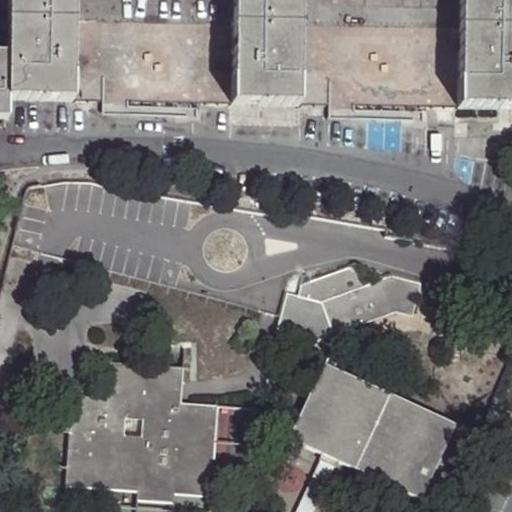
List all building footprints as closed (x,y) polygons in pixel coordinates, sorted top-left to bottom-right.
[(7,0),(7,25),(73,26),(73,0),(7,0)] [(234,0),(234,28),(298,29),(298,0),(234,0)] [(511,0),(458,0),(458,31),(511,31),(511,0)] [(7,38),(7,60),(7,105),(74,106),(73,26),(7,25),(7,38)] [(73,26),(74,106),(104,107),(108,107),(112,107),(233,108),(234,28),(73,26)] [(234,28),(233,108),(298,110),(298,76),(298,29),(234,28)] [(458,31),(298,29),(298,76),(298,110),(327,110),(331,110),(337,110),(457,111),(457,71),(458,31)] [(511,31),(458,31),(457,71),(457,111),(511,111),(511,31)] [(297,296),(288,293),(281,317),(276,336),(319,350),(333,334),(398,312),(417,318),(425,285),(392,276),(351,291),(340,270),(302,280),(297,296)] [(322,455),(336,461),(421,501),(456,426),(323,365),(289,440),(322,455)] [(176,396),(185,397),(188,375),(116,367),(112,404),(76,399),(67,483),(139,490),(138,500),(174,504),(174,493),(211,498),(219,416),(183,412),(174,411),(176,396)] [(183,412),(185,397),(176,396),(174,411),(183,412)] [(312,511),(336,461),(322,455),(295,511),(312,511)]
